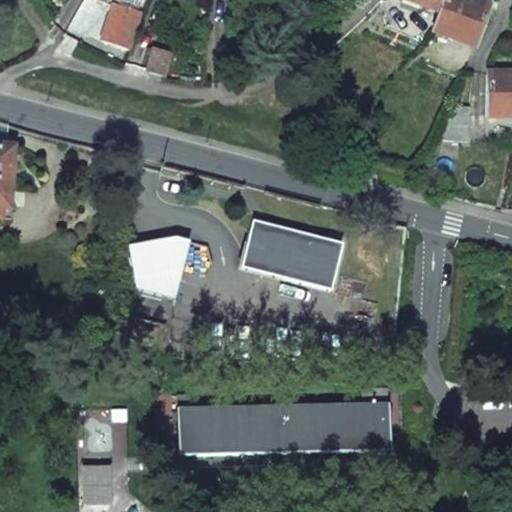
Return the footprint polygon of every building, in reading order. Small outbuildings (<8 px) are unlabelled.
[(405,0),(438,12),(431,32),(473,48),(489,7),(469,0),(405,0)] [(114,6),(101,42),(129,52),(141,15),(114,6)] [(165,78),(171,56),(151,50),(144,72),(165,78)] [(511,74),(486,75),(484,117),(511,117),(511,74)] [(468,119),(442,117),(439,141),(465,143),(468,119)] [(0,210),(0,209),(3,209),(8,150),(0,149),(0,210)] [(338,243),(251,222),(239,269),(326,290),(338,243)] [(124,246),(133,289),(172,301),(186,243),(124,246)] [(386,389),(361,390),(362,407),(386,406),(386,389)] [(177,448),(177,457),(387,451),(386,406),(362,407),(176,412),(177,448)] [(109,502),(108,460),(80,461),(81,503),(109,502)] [(336,474),(323,472),(320,486),(334,488),(336,474)]
